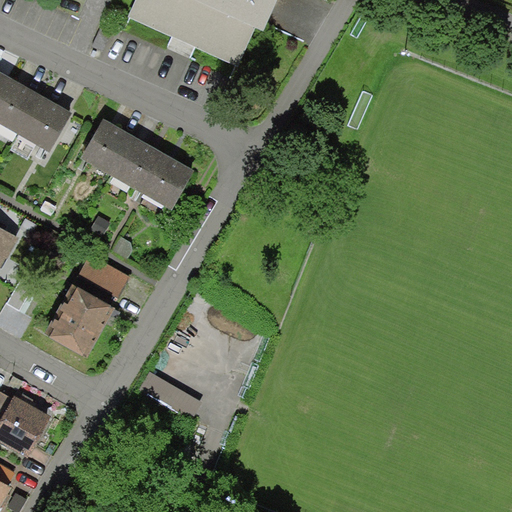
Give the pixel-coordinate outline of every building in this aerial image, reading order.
[(278,0),(127,0),(122,11),(250,67),(278,0)] [(0,73),(0,125),(44,153),(68,116),(0,73)] [(188,171),(100,119),(77,158),(164,210),(188,171)] [(0,266),(15,237),(0,228),(0,266)] [(45,334),(82,354),(107,308),(70,288),(45,334)] [(153,368),(140,389),(189,420),(202,399),(153,368)] [(0,413),(0,441),(23,455),(45,417),(10,397),(0,413)]
